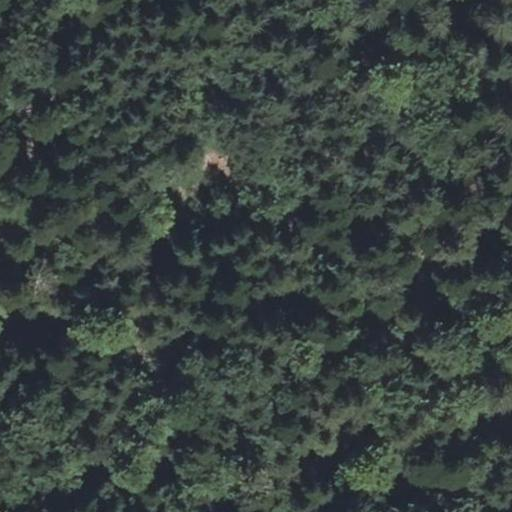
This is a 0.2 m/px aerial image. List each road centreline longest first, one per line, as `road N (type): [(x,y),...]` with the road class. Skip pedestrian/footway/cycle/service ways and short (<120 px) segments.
road 1 (track): [(0,316),(96,331),(196,251),(265,230),(325,250),(462,378),(511,403)]
road 2 (track): [(511,282),(481,197),(374,0)]
